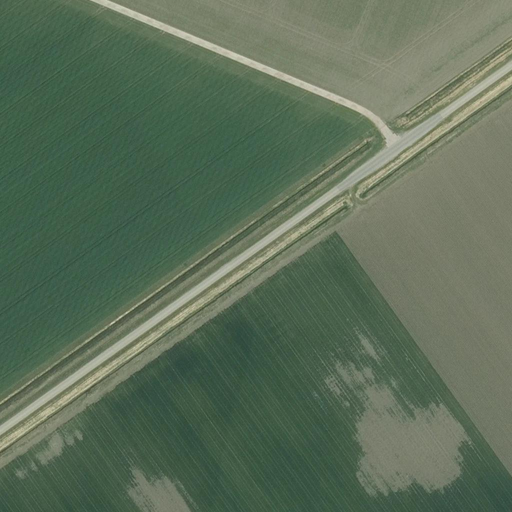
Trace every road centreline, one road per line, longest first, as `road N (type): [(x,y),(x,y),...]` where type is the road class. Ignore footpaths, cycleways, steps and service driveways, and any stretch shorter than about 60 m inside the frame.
road 1 (unclassified): [(0,436),(511,74)]
road 2 (unknown): [(399,150),(346,102),(94,0)]
